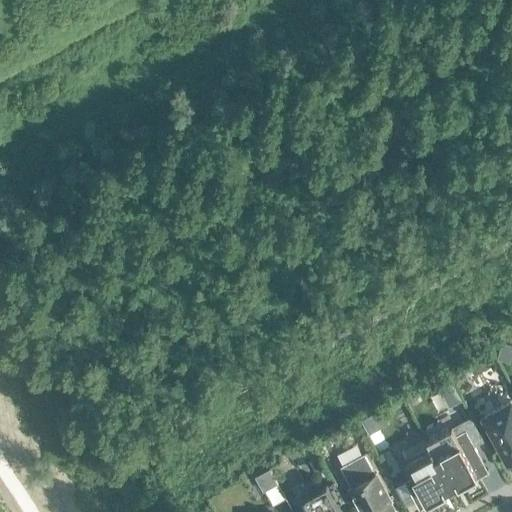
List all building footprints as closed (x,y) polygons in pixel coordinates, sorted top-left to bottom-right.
[(499,357),(508,360),(511,348),(511,346),(503,343),(499,357)] [(493,361),(490,354),(489,352),(481,357),(484,363),(488,364),(493,361)] [(456,382),(457,381),(462,379),(463,375),(460,370),(451,374),(456,382)] [(445,372),(433,379),(448,407),(460,401),(445,372)] [(511,404),(511,402),(484,416),(508,460),(511,458),(511,404)] [(451,428),(427,441),(451,486),(458,482),(459,483),(461,482),(463,485),(476,478),(474,474),(476,473),(474,470),(484,465),(465,432),(456,437),(451,428)] [(444,490),(451,486),(427,441),(426,441),(430,448),(406,462),(415,477),(406,482),(416,502),(425,497),(427,500),(429,499),(431,503),(445,495),(443,492),(445,491),(444,490)] [(364,455),(341,467),(352,487),(351,487),(364,511),(395,511),(389,501),(390,500),(376,474),(375,474),(364,455)] [(388,477),(400,471),(394,461),(383,467),(388,477)] [(259,475),(266,487),(275,482),(268,470),(259,475)] [(302,497),(307,506),(309,505),(313,511),(341,511),(326,484),(302,497)]
